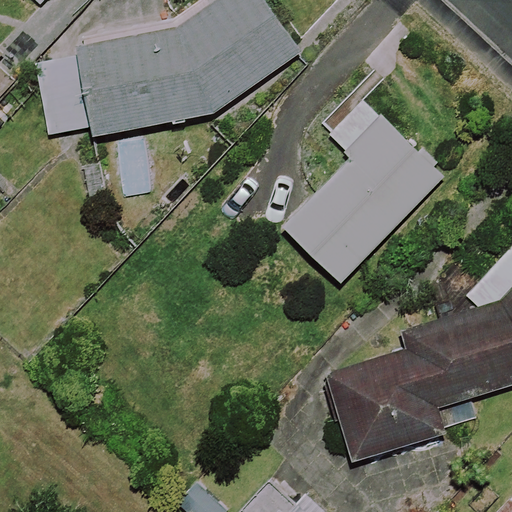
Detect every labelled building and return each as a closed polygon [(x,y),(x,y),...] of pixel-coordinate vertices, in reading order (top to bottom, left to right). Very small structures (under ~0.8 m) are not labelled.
[(299,54),(263,0),(224,0),(166,31),(80,47),(82,57),(37,65),(50,135),(95,127),(96,134),(212,112),(299,54)] [(0,54),(1,53),(0,51),(0,96),(9,86),(0,77),(0,54)] [(443,177),(361,97),(328,132),(353,156),(286,225),(343,281),(443,177)] [(511,249),(479,272),(431,306),(400,327),(409,343),(329,375),(352,466),(449,441),(447,427),(461,424),(496,417),(491,392),(511,387),(511,249)] [(301,505),(274,478),(242,511),(325,511),(309,496),(301,505)] [(225,511),(228,508),(197,482),(176,507),(181,511),(225,511)]
